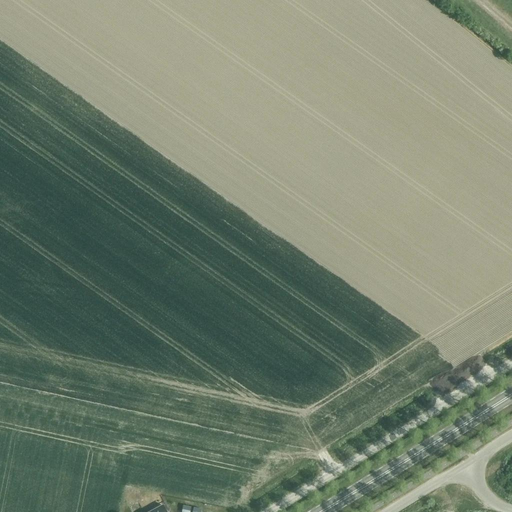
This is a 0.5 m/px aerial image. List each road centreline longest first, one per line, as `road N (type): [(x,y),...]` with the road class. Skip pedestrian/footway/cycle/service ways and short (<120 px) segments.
road 1 (unclassified): [(264,511),(511,360)]
road 2 (primary): [(322,511),(511,394)]
